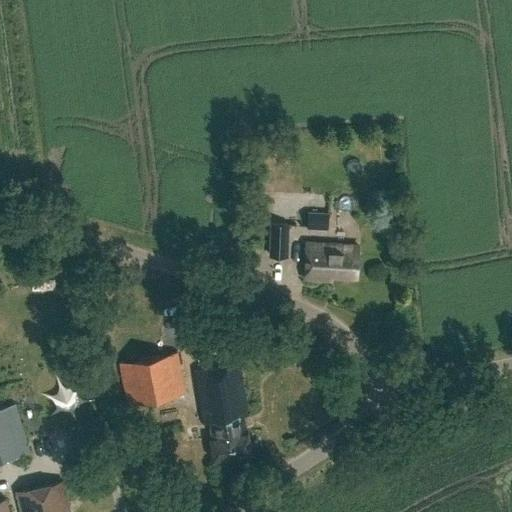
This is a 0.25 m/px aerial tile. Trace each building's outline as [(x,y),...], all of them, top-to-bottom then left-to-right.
[(267,194),(267,211),(278,211),(278,194),(267,194)] [(328,230),(328,212),(307,211),(306,229),(328,230)] [(287,222),(270,222),(269,256),(286,256),(287,222)] [(353,277),(355,245),(306,243),(304,278),(324,279),(325,275),(353,277)] [(28,281),(56,279),(55,259),(26,261),(28,281)] [(209,343),(249,354),(256,329),(215,318),(209,343)] [(126,403),(186,392),(178,351),(117,361),(126,403)] [(248,414),(240,364),(194,371),(202,422),(208,421),(210,437),(208,437),(212,459),(251,452),(247,431),(245,432),(242,415),(248,414)] [(0,460),(29,452),(14,403),(0,406),(0,460)] [(69,511),(62,481),(17,492),(21,511),(69,511)] [(0,511),(9,511),(6,498),(0,499),(0,511)]
